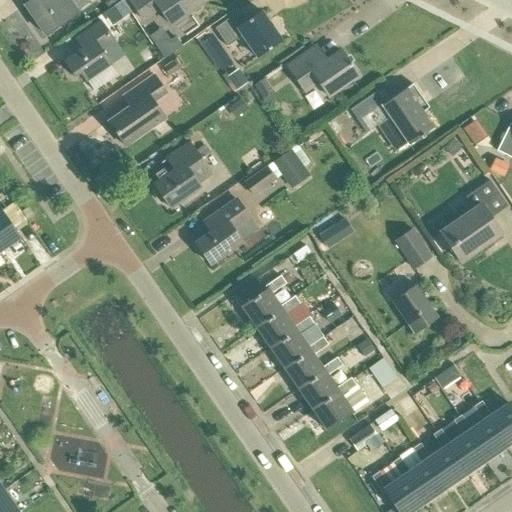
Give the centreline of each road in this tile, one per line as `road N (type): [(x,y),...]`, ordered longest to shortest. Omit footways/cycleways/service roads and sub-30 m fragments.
road 1 (residential): [(174,332),(299,511)]
road 2 (residential): [(111,237),(0,82)]
